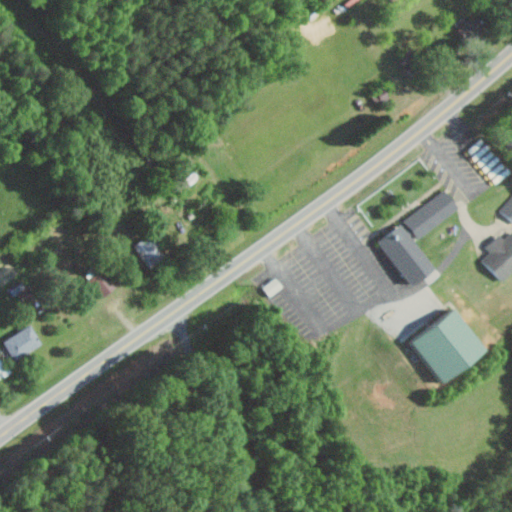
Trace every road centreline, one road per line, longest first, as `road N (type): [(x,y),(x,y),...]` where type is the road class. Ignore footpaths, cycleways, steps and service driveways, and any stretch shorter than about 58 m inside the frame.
road 1 (primary): [(511,52),(373,168),(0,437)]
road 2 (residential): [(178,309),(234,511)]
